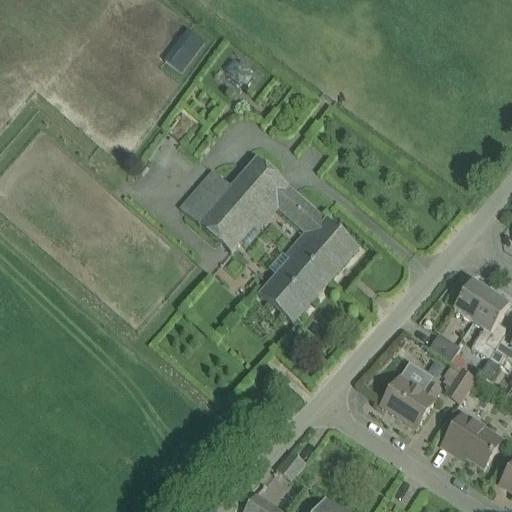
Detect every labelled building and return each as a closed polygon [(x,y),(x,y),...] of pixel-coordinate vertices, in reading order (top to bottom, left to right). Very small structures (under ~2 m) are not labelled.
[(183,77),(206,45),(189,32),(165,64),(183,77)] [(288,256),(293,261),(260,298),(294,328),(360,252),(258,163),(233,193),(218,180),(186,217),(231,257),(255,230),(260,235),(280,213),(306,235),(288,256)] [(456,314),(474,326),(493,298),(474,286),(456,314)] [(474,351),(491,363),(510,333),(500,326),(511,310),(493,298),(474,326),(485,333),(474,351)] [(511,333),(510,333),(491,363),(500,369),(506,360),(511,364),(511,333)] [(452,366),(461,352),(440,338),(430,352),(452,366)] [(441,393),(431,386),(434,382),(411,367),(382,411),(417,434),(437,404),(435,403),(441,393)] [(461,373),(445,399),(460,408),(476,383),(461,373)] [(504,444),(464,418),(443,450),(459,461),(461,457),(485,473),(504,444)] [(293,458),(292,456),(278,473),(278,474),(292,485),(306,468),(293,458)] [(511,495),(511,472),(502,489),(511,495)] [(257,498),(247,511),(344,511),(326,501),(319,511),(278,511),(273,509),(257,498)]
